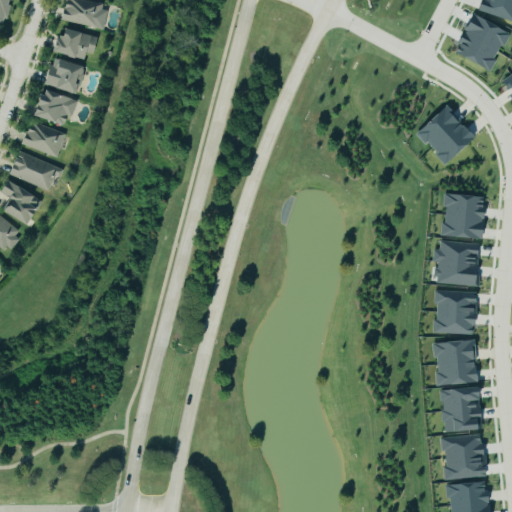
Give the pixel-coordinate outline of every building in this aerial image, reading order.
[(0,0),(0,23),(7,25),(12,0),(0,0)] [(107,4),(72,0),(69,0),(68,9),(62,9),(61,23),(105,28),(107,4)] [(456,54),(476,17),(510,35),(490,72),(456,54)] [(99,38),(64,30),(62,40),(56,39),(53,53),(86,60),(87,54),(95,56),(99,38)] [(44,84),(77,96),(87,69),(56,58),(52,68),(50,67),(44,84)] [(511,72),(503,78),(511,92),(511,72)] [(78,102),(48,91),(38,117),(67,128),(78,102)] [(442,164),(471,137),(441,105),(412,132),(442,164)] [(24,148),(59,158),(65,134),(30,124),(24,148)] [(30,227),(44,201),(7,181),(0,192),(0,193),(10,199),(3,213),(30,227)] [(438,236),(478,238),(480,196),(440,194),(438,236)] [(0,248),(6,253),(22,235),(0,217),(0,248)] [(472,334),(472,292),(431,291),(431,304),(432,304),(431,334),(472,334)] [(474,382),(471,340),(429,343),(430,358),(434,357),(435,372),(432,372),(433,385),(474,382)] [(477,429),(474,387),(437,390),(439,431),(477,429)] [(482,477),(480,436),(436,438),(437,452),(440,452),(442,479),(482,477)] [(484,511),(483,482),(441,484),(441,498),(444,498),(445,511),(484,511)]
